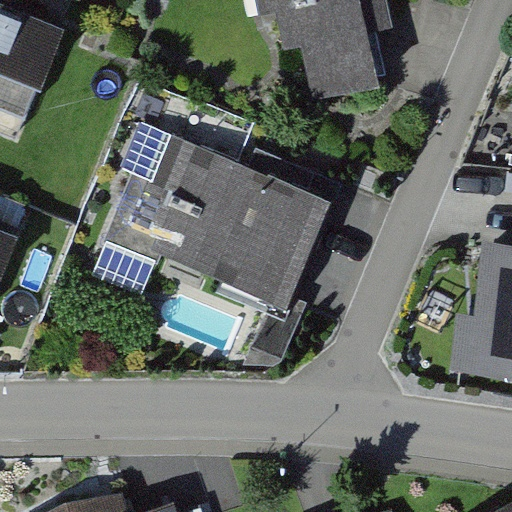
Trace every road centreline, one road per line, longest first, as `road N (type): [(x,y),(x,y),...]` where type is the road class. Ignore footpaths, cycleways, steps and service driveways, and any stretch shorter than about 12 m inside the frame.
road 1 (residential): [(329,410),(500,0)]
road 2 (residential): [(0,416),(329,410)]
road 3 (residential): [(329,410),(511,440)]
